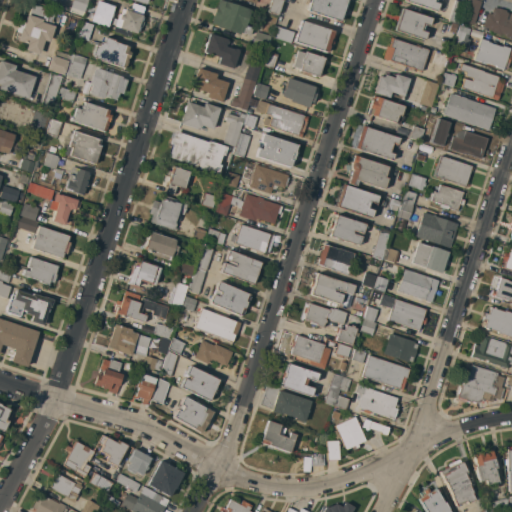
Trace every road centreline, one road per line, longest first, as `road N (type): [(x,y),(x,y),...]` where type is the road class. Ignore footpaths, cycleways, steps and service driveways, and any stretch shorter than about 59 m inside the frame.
road 1 (tertiary): [(377,0),(223,470),(192,511)]
road 2 (residential): [(511,418),(463,427),(335,482),(284,488),(236,477),(121,421),(0,382)]
road 3 (residential): [(186,0),(58,401),(0,509)]
road 4 (residential): [(511,155),(418,446),(382,511)]
